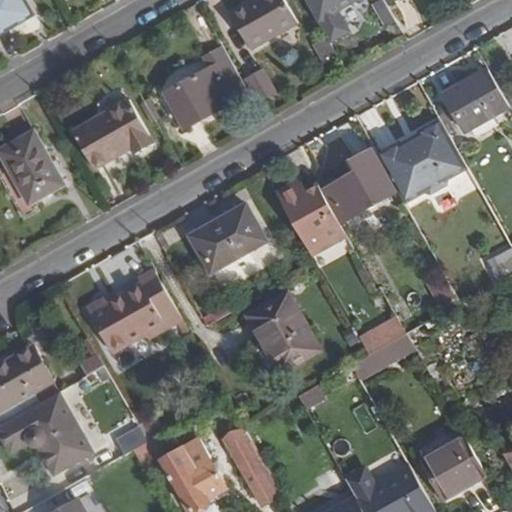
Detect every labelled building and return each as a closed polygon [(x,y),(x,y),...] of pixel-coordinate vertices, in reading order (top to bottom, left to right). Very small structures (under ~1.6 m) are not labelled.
[(0,0),(0,34),(35,17),(26,0),(0,0)] [(254,0),(231,13),(251,49),(298,22),(285,0),(254,0)] [(305,0),(326,38),(330,45),(350,33),(338,13),(360,0),(305,0)] [(313,45),(324,65),(337,57),(330,45),(326,38),(313,45)] [(184,127),(186,129),(249,93),(248,92),(224,49),(206,59),(212,69),(166,95),(184,127)] [(243,75),(261,106),(277,97),(259,66),(243,75)] [(503,112),(511,107),(490,71),(446,96),(447,98),(464,127),(475,121),(478,127),(488,121),(493,130),(507,121),(503,112)] [(131,150),(133,155),(154,143),(130,100),(74,132),(74,134),(95,170),(131,150)] [(448,179),(468,168),(442,121),(441,123),(439,120),(419,131),(421,134),(401,145),(400,143),(382,152),(383,155),(379,157),(405,204),(425,193),(431,194),(446,185),(448,179)] [(35,134),(35,133),(0,152),(29,204),(64,185),(35,134)] [(378,204),(369,188),(390,177),(379,157),(375,149),(352,162),(353,163),(359,173),(323,194),(339,222),(343,220),(344,223),(378,204)] [(301,184),(278,197),(311,255),(346,236),(339,222),(323,194),(319,188),(307,195),(301,184)] [(268,240),(248,205),(193,238),(213,272),(267,241),(268,240)] [(511,254),(491,263),(498,278),(511,271),(511,254)] [(147,335),(150,340),(179,323),(183,321),(155,271),(140,280),(140,281),(142,283),(116,298),(106,304),(104,300),(89,309),(115,353),(147,335)] [(445,275),(427,285),(443,314),(462,304),(445,275)] [(322,350),(290,294),(250,317),(281,371),(281,373),(322,350)] [(116,298),(114,295),(104,300),(106,304),(116,298)] [(381,329),(361,341),(370,356),(406,335),(401,326),(397,320),(381,329)] [(183,321),(179,323),(186,336),(190,333),(183,321)] [(370,356),(353,366),(362,382),(416,353),(407,336),(370,356)] [(34,347),(25,352),(35,369),(45,362),(35,346),(34,347)] [(0,366),(0,426),(0,427),(42,403),(36,394),(56,382),(45,362),(35,369),(25,352),(0,366)] [(99,355),(84,364),(90,375),(106,367),(99,355)] [(62,391),(56,382),(36,394),(42,403),(60,392),(62,391)] [(319,385),(299,396),(308,411),(327,401),(319,385)] [(0,427),(0,426),(0,436),(11,455),(30,445),(32,447),(35,448),(37,449),(54,477),(95,453),(60,392),(42,403),(0,427)] [(152,418),(139,426),(140,427),(149,444),(163,435),(152,418)] [(140,427),(116,441),(125,457),(135,451),(149,444),(140,427)] [(228,442),(258,492),(271,485),(242,434),(228,442)] [(425,463),(447,501),(487,477),(465,438),(424,462),(425,463)] [(165,461),(176,480),(211,459),(200,441),(165,461)] [(149,444),(135,451),(141,463),(155,455),(149,444)] [(125,457),(121,460),(127,471),(141,463),(135,451),(125,457)] [(227,488),(211,459),(176,480),(194,511),(198,511),(216,502),(212,497),(227,488)] [(419,511),(396,472),(356,495),(358,499),(365,511),(419,511)] [(271,485),(258,492),(264,504),(278,496),(271,485)] [(365,511),(358,499),(334,511),(365,511)] [(85,511),(80,502),(61,511),(85,511)] [(198,511),(221,511),(216,502),(198,511)]
